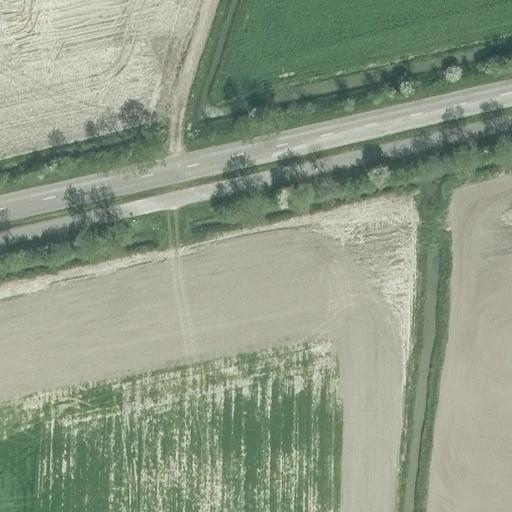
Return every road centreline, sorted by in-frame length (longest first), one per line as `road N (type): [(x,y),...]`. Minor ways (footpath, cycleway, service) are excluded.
road 1 (secondary): [(0,210),(511,92)]
road 2 (track): [(164,172),(214,0)]
